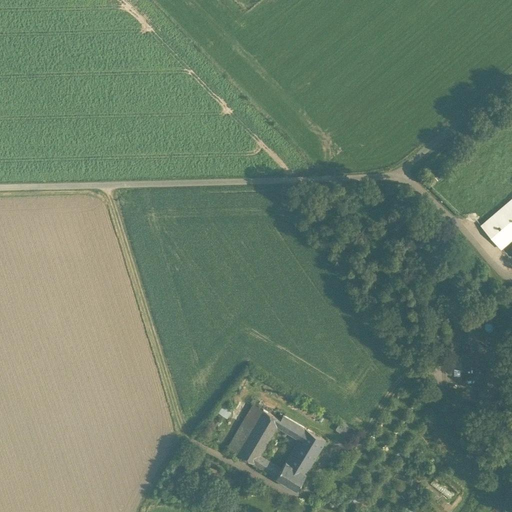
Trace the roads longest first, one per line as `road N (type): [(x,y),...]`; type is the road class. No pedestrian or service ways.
road 1 (track): [(115,186),(198,444),(301,495),(329,458),(368,431),(401,380),(441,368)]
road 2 (track): [(408,176),(0,188)]
road 3 (track): [(511,490),(447,401),(408,176)]
road 4 (track): [(511,66),(467,104),(408,176)]
road 5 (track): [(408,176),(487,270),(511,274)]
